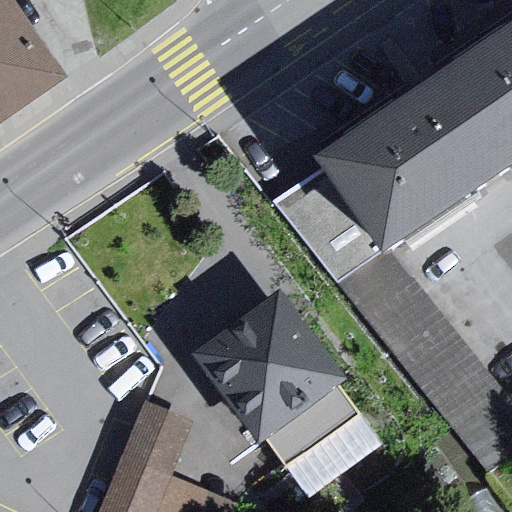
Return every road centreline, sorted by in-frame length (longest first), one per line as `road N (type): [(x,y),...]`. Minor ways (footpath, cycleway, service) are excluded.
road 1 (primary): [(0,217),(315,9)]
road 2 (primary): [(246,0),(0,167)]
